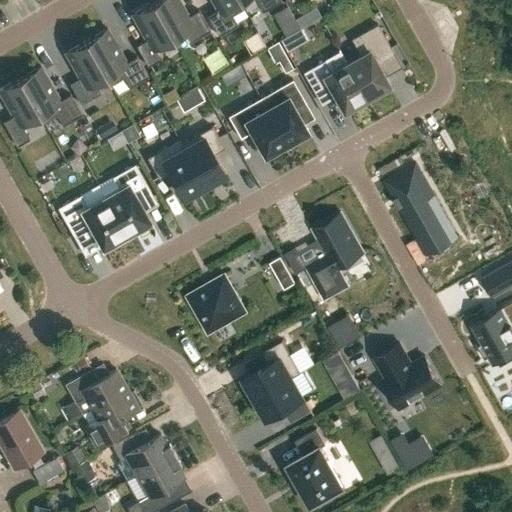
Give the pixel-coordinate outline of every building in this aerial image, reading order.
[(155,0),(153,1),(152,2),(172,37),(184,30),(190,41),(209,30),(198,9),(187,15),(178,0),(155,0)] [(244,8),(239,0),(211,0),(217,8),(207,15),(218,35),(237,25),(232,15),(244,8)] [(239,0),(244,8),(245,7),(242,3),(247,0),(254,0),(261,11),(281,0),(280,0),(239,0)] [(172,37),(152,2),(131,14),(146,39),(135,45),(147,66),(160,58),(154,48),(172,37)] [(284,6),(271,14),(276,22),(289,15),(284,6)] [(301,13),(292,18),(298,28),(306,23),(301,13)] [(343,55),(342,55),(366,97),(374,92),(376,96),(388,89),(386,85),(388,84),(375,61),(392,52),(377,24),(351,38),(360,54),(346,62),(343,56),(343,55)] [(106,28),(86,40),(110,83),(111,83),(115,81),(122,77),(129,87),(148,77),(136,56),(125,61),(106,28)] [(287,35),(279,40),(285,51),(293,46),(287,35)] [(110,83),(86,40),(65,52),(79,76),(85,87),(87,89),(86,89),(91,98),(100,93),(94,82),(105,75),(110,84),(110,83)] [(278,42),(271,47),(279,61),(285,72),(293,68),(278,42)] [(366,97),(342,55),(342,56),(346,62),(332,70),(326,59),(303,72),(316,95),(330,87),(343,110),(345,109),(347,112),(359,105),(357,102),(366,97)] [(40,66),(19,78),(39,112),(44,121),(56,114),(62,125),(81,114),(69,93),(59,99),(40,66)] [(85,87),(79,76),(69,82),(82,104),(92,99),(91,98),(86,89),(87,89),(85,87)] [(39,112),(19,78),(0,88),(0,92),(12,114),(2,120),(16,145),(29,138),(23,128),(41,118),(43,122),(44,121),(39,112)] [(291,78),(260,97),(286,142),(307,130),(294,107),(304,100),(291,78)] [(260,97),(228,115),(240,137),(251,131),(264,155),(286,142),(260,97)] [(211,125),(181,143),(204,184),(224,172),(213,152),(223,145),(211,125)] [(178,139),(147,157),(158,177),(169,172),(183,196),(204,184),(181,143),(178,139)] [(118,188),(105,195),(126,233),(135,228),(137,232),(151,224),(136,198),(150,190),(134,163),(112,176),(118,188)] [(414,164),(386,180),(425,249),(444,238),(421,197),(429,192),(414,164)] [(126,233),(105,195),(87,205),(81,194),(57,207),(72,234),(90,224),(104,250),(119,242),(117,239),(126,233)] [(313,227),(328,254),(307,265),(325,297),(347,284),(337,266),(363,251),(341,212),(313,227)] [(270,262),(284,288),(296,282),(281,256),(270,262)] [(511,258),(481,276),(494,297),(511,286),(511,258)] [(224,274),(188,295),(200,315),(198,317),(205,329),(207,328),(209,331),(245,310),(224,274)] [(511,299),(470,323),(481,342),(478,344),(485,357),(488,355),(493,364),(498,361),(511,352),(511,299)] [(328,326),(340,347),(351,341),(339,319),(328,326)] [(301,372),(283,340),(262,351),(268,362),(243,376),(255,397),(292,376),(293,376),(301,372)] [(399,342),(375,356),(387,377),(383,379),(399,407),(441,383),(425,356),(411,363),(399,342)] [(75,361),(80,371),(89,366),(84,356),(75,361)] [(85,397),(91,408),(126,388),(115,368),(97,379),(91,368),(64,383),(75,402),(85,397)] [(293,376),(292,376),(255,397),(267,417),(304,396),(293,376)] [(353,376),(337,385),(345,398),(360,389),(353,376)] [(126,388),(91,408),(97,419),(87,424),(98,443),(124,427),(119,417),(137,407),(136,405),(140,403),(133,390),(129,393),(126,388)] [(0,419),(0,443),(13,467),(42,450),(18,409),(0,419)] [(303,488),(311,504),(343,486),(320,446),(325,443),(317,428),(296,440),(304,454),(288,463),(297,478),(297,479),(302,489),(303,488)] [(116,462),(126,479),(136,474),(174,452),(168,442),(165,444),(159,433),(143,442),(137,431),(112,445),(120,460),(116,462)] [(78,465),(88,457),(79,446),(69,454),(78,465)] [(177,464),(180,463),(174,452),(136,474),(147,494),(126,506),(129,511),(149,511),(175,498),(171,491),(178,488),(174,480),(183,475),(177,464)] [(382,462),(388,473),(400,466),(394,455),(382,462)] [(63,469),(56,456),(32,470),(39,482),(63,469)] [(77,471),(84,484),(98,476),(91,464),(77,471)] [(103,511),(105,511),(117,506),(110,492),(97,499),(103,511)] [(207,511),(206,510),(202,511),(189,511),(184,503),(168,511),(207,511)]
